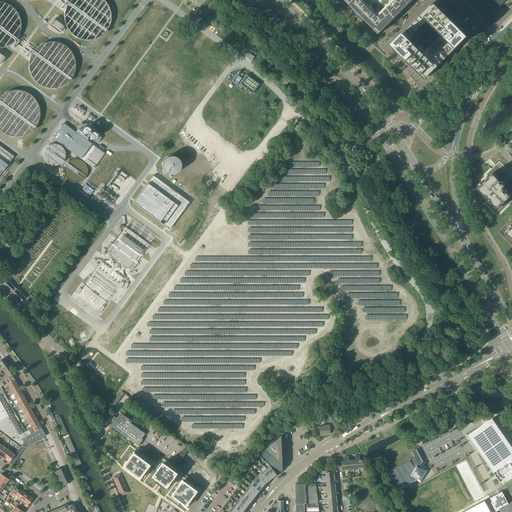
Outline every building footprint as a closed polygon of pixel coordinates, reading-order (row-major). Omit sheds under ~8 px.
[(343,0),(378,34),(412,0),(343,0)] [(477,7),(478,8),(480,10),(483,13),(483,14),(486,17),(487,17),(490,14),(490,13),(493,10),(493,11),(493,10),(496,7),(497,7),(500,4),(503,0),(469,0),(470,0),(473,3),(473,4),(476,7),(477,7)] [(432,3),(389,45),(424,80),(467,37),(432,3)] [(54,19),(49,26),(59,33),(61,31),(63,28),(64,26),(63,26),(59,23),(54,19)] [(248,52),(245,56),(252,61),(255,57),(248,52)] [(238,71),(238,86),(240,87),(242,87),(251,93),(258,83),(245,73),(242,78),(242,73),(238,71)] [(53,138),(52,138),(53,138),(58,143),(71,152),(73,153),(77,156),(80,159),(90,166),(94,168),(102,156),(104,154),(98,149),(91,144),(84,138),(83,138),(78,134),(63,123),(63,124),(58,131),(53,138)] [(79,130),(85,134),(97,143),(98,142),(100,139),(101,138),(93,132),(87,127),(86,126),(81,123),(80,124),(77,127),(77,128),(79,130)] [(0,175),(14,157),(0,146),(0,175)] [(176,172),(179,169),(180,166),(180,163),(179,160),(178,158),(175,156),(172,154),(169,154),(166,155),(164,157),(161,160),(161,164),(161,166),(162,169),(165,172),(169,173),(173,173),(176,172)] [(498,160),(494,164),(495,165),(491,170),(485,175),(487,176),(475,188),(485,197),(489,201),(484,205),(496,217),(509,204),(510,205),(511,203),(511,172),(511,171),(510,172),(498,160)] [(153,175),(133,202),(169,230),(189,202),(153,175)] [(100,185),(91,198),(109,211),(118,197),(100,185)] [(106,277),(108,278),(116,285),(117,285),(118,283),(120,281),(121,279),(124,276),(123,274),(122,271),(124,268),(128,269),(131,269),(132,270),(135,266),(138,262),(137,262),(145,251),(149,245),(150,244),(155,237),(131,219),(131,220),(125,227),(121,233),(119,236),(117,239),(113,244),(112,244),(108,248),(106,251),(107,252),(108,252),(108,254),(109,254),(110,258),(109,260),(108,261),(106,261),(104,261),(103,261),(103,262),(102,262),(98,268),(97,270),(102,274),(105,276),(106,277)] [(511,223),(508,220),(497,231),(510,244),(509,245),(511,248),(511,223)] [(106,280),(108,278),(106,277),(105,278),(95,272),(95,271),(95,272),(84,287),(78,295),(99,310),(105,302),(108,298),(112,293),(116,287),(106,280)] [(8,292),(10,294),(16,289),(14,286),(15,285),(11,280),(9,282),(7,280),(1,285),(9,292),(8,292)] [(16,289),(10,294),(12,296),(19,303),(25,297),(16,289)] [(5,375),(7,377),(11,375),(1,360),(0,360),(0,366),(2,370),(5,375)] [(0,385),(1,387),(3,386),(14,380),(11,375),(7,377),(3,381),(0,382),(0,385)] [(7,391),(8,393),(18,387),(16,383),(9,387),(10,389),(7,391)] [(10,396),(11,396),(20,391),(18,387),(8,393),(9,394),(12,393),(13,395),(10,396)] [(11,396),(13,400),(22,395),(20,391),(11,396)] [(0,430),(12,439),(16,442),(29,435),(41,428),(39,424),(29,429),(25,432),(23,433),(21,429),(19,425),(17,422),(15,418),(13,414),(11,411),(9,407),(7,403),(4,399),(2,395),(0,395),(0,430)] [(16,405),(17,407),(26,401),(25,398),(17,402),(18,404),(16,405)] [(20,413),(21,414),(31,409),(29,405),(24,408),(22,409),(23,411),(20,413)] [(24,420),(25,422),(35,416),(33,413),(26,417),(27,419),(24,420)] [(111,426),(138,446),(141,442),(140,441),(145,434),(131,423),(131,422),(120,414),(117,418),(116,417),(114,420),(115,421),(111,426)] [(497,478),(500,482),(511,473),(511,445),(493,418),(467,436),(479,452),(491,470),(492,472),(495,476),(497,478)] [(28,428),(29,429),(39,424),(37,420),(30,424),(31,426),(28,428)] [(320,427),(321,435),(330,434),(330,430),(334,430),(334,425),(321,426),(320,426),(320,427)] [(15,455),(9,463),(12,465),(25,448),(30,445),(46,436),(41,428),(29,435),(16,442),(21,445),(15,455)] [(283,470),(282,435),(260,454),(279,473),(283,470)] [(0,455),(4,459),(10,451),(5,448),(0,455)] [(423,465),(424,464),(425,463),(423,462),(416,449),(411,451),(414,456),(409,459),(385,472),(396,492),(417,481),(421,483),(428,471),(425,469),(423,465)] [(9,463),(15,455),(14,454),(14,455),(10,451),(4,459),(9,462),(8,462),(9,463)] [(134,453),(122,469),(143,483),(170,504),(171,502),(176,505),(178,501),(186,507),(200,488),(194,483),(190,480),(150,451),(144,460),(134,453)] [(270,466),(266,469),(273,478),(277,475),(272,467),(270,466)] [(54,471),(57,479),(64,476),(60,469),(54,471)] [(266,469),(263,472),(269,481),(273,478),(266,469)] [(263,472),(258,475),(266,484),(269,481),(263,472)] [(1,474),(0,475),(0,480),(5,484),(8,480),(9,480),(1,474),(0,474),(1,474)] [(120,475),(114,478),(122,494),(127,492),(121,477),(120,475)] [(258,475),(254,480),(263,487),(266,484),(258,475)] [(64,476),(57,479),(61,487),(67,484),(64,476)] [(254,480),(251,484),(260,491),(263,487),(254,480)] [(251,484),(248,488),(257,495),(260,491),(251,484)] [(295,485),(296,494),(317,493),(316,484),(301,484),(301,485),(295,485)] [(12,495),(13,494),(15,496),(20,489),(16,486),(10,494),(12,495)] [(248,488),(245,492),(254,499),(257,495),(248,488)] [(16,499),(18,500),(24,492),(20,489),(15,496),(18,497),(16,499)] [(495,511),(496,510),(508,504),(502,491),(490,498),(462,511),(495,511)] [(22,500),(23,502),(28,495),(24,492),(18,500),(20,502),(22,500)] [(245,492),(242,495),(251,502),(254,499),(245,492)] [(28,495),(23,502),(26,503),(24,505),(26,507),(32,498),(28,495)] [(242,495),(239,499),(248,506),(251,502),(242,495)] [(239,499),(236,503),(245,510),(248,506),(239,499)] [(79,511),(80,511),(80,510),(78,511),(77,511),(76,511),(73,504),(70,505),(69,503),(67,503),(67,504),(64,505),(67,511),(69,510),(70,511),(79,511)] [(236,503),(233,507),(239,511),(243,511),(245,510),(236,503)] [(296,504),(296,511),(301,511),(319,511),(318,503),(296,504)]
